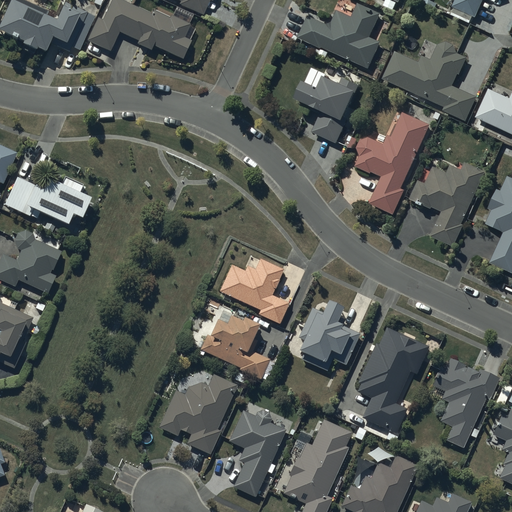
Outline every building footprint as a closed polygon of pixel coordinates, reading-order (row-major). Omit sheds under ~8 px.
[(98,21),(87,44),(110,54),(119,35),(138,44),(136,48),(151,55),(153,49),(183,63),(192,44),(185,41),(191,27),(172,18),(170,21),(154,14),(153,17),(116,0),(113,0),(103,23),(98,21)] [(170,0),(181,5),(179,8),(204,19),(210,4),(213,5),(215,0),(170,0)] [(415,0),(436,10),(439,5),(430,1),(430,0),(415,0)] [(457,0),(453,9),(476,20),(485,1),(487,0),(495,0),(496,2),(500,0),(457,0)] [(308,19),(298,41),(321,52),(323,50),(369,72),(382,45),(371,40),(382,16),(358,4),(351,18),(338,12),(332,26),(327,27),(308,19)] [(11,7),(0,30),(0,37),(24,48),(23,51),(36,58),(37,55),(46,59),(50,48),(69,56),(72,51),(79,53),(95,20),(66,6),(56,28),(11,7)] [(396,53),(383,82),(444,110),(442,114),(466,125),(477,99),(454,88),(459,77),(461,78),(469,60),(458,56),(455,48),(447,44),(438,47),(432,62),(422,57),(419,64),(396,53)] [(323,114),(314,134),(338,145),(350,121),(346,120),(362,86),(345,78),(341,86),(326,79),(320,91),(307,85),(298,103),(323,114)] [(490,92),(477,120),(511,135),(511,95),(510,101),(490,92)] [(383,179),(370,207),(393,217),(404,193),(401,191),(430,127),(402,114),(391,139),(388,138),(384,147),(368,140),(360,144),(357,150),(360,159),(356,169),(371,176),(372,174),(383,179)] [(0,185),(3,187),(18,156),(0,147),(0,185)] [(418,183),(410,202),(430,211),(432,209),(442,214),(431,239),(453,249),(464,227),(462,226),(486,174),(465,164),(461,172),(451,168),(447,176),(433,170),(425,186),(418,183)] [(505,235),(491,265),(511,275),(511,274),(511,179),(506,177),(500,192),(497,191),(488,211),(492,213),(486,226),(505,235)] [(17,181),(5,208),(30,219),(30,217),(37,220),(39,218),(68,231),(73,222),(82,226),(92,206),(79,200),(83,190),(65,181),(60,191),(46,185),(42,193),(17,181)] [(2,257),(0,262),(0,283),(15,290),(18,283),(47,296),(55,279),(49,277),(51,272),(53,273),(62,255),(35,243),(33,237),(26,234),(18,236),(15,244),(17,252),(21,254),(17,263),(2,257)] [(231,268),(219,295),(261,313),(259,318),(280,327),(290,306),(273,298),(284,272),(260,262),(255,272),(247,269),(245,274),(231,268)] [(0,365),(14,372),(26,346),(23,344),(33,321),(0,305),(0,365)] [(327,307),(323,315),(312,311),(298,341),(305,344),(298,358),(303,359),(301,363),(327,374),(333,363),(334,359),(338,361),(336,365),(345,368),(360,337),(343,329),(345,323),(340,321),(343,314),(327,307)] [(206,338),(200,353),(239,370),(239,374),(261,382),(269,363),(253,354),(257,344),(254,342),(258,331),(243,325),(242,328),(230,323),(226,331),(217,328),(210,340),(206,338)] [(375,346),(357,386),(360,387),(356,395),(370,402),(361,422),(396,437),(406,413),(394,407),(409,375),(415,378),(428,350),(385,330),(378,347),(375,346)] [(451,430),(445,443),(462,451),(485,401),(489,402),(498,381),(458,366),(449,361),(445,372),(439,371),(431,389),(444,394),(441,402),(448,405),(439,425),(451,430)] [(187,447),(210,458),(221,434),(217,432),(237,388),(213,377),(208,389),(202,386),(188,391),(185,397),(176,393),(159,431),(177,440),(181,433),(191,437),(187,447)] [(501,417),(491,438),(505,444),(501,453),(507,456),(502,467),(504,468),(497,482),(511,488),(511,412),(510,411),(506,419),(501,417)] [(244,466),(233,490),(255,501),(286,433),(270,426),(272,422),(269,416),(263,413),(257,416),(256,419),(243,414),(228,445),(244,452),(238,464),(244,466)] [(291,480),(283,497),(305,507),(303,511),(326,511),(332,502),(325,499),(347,451),(344,450),(351,435),(323,422),(311,448),(307,446),(300,461),(297,460),(289,479),(291,480)] [(396,511),(416,469),(395,459),(389,471),(377,466),(370,482),(364,479),(359,492),(350,488),(340,510),(345,511),(396,511)] [(467,511),(471,505),(451,496),(447,506),(435,500),(432,508),(420,503),(416,511),(467,511)]
